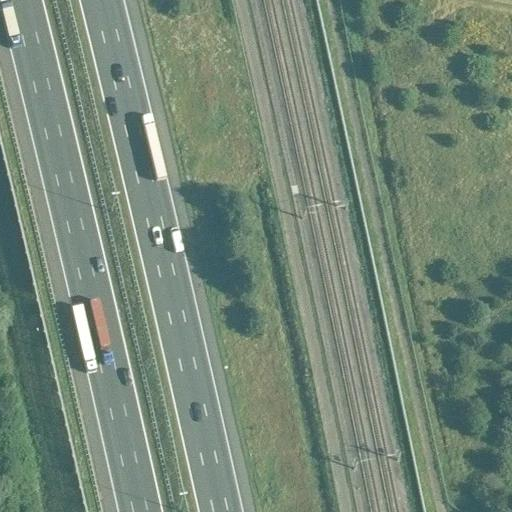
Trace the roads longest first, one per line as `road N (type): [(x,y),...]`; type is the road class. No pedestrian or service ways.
road 1 (motorway): [(219,511),(100,0)]
road 2 (motorway): [(24,0),(88,252),(139,511)]
